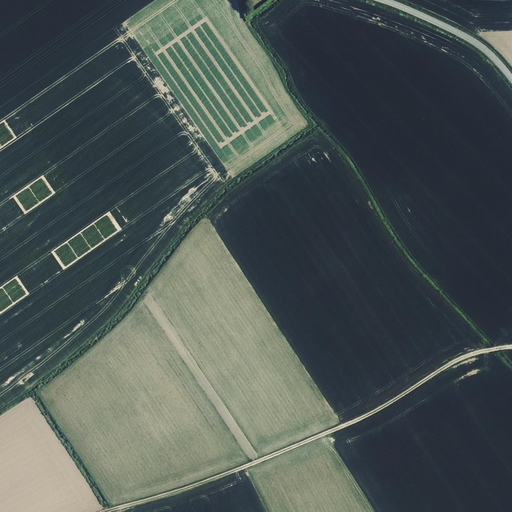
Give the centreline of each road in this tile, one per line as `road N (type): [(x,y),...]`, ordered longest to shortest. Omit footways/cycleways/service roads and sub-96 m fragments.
road 1 (track): [(511,346),(469,354),(370,414),(250,466),(115,509)]
road 2 (tertiary): [(385,0),(469,38),(511,79)]
